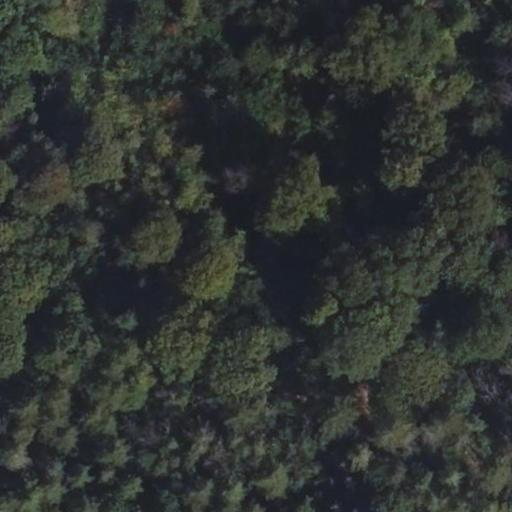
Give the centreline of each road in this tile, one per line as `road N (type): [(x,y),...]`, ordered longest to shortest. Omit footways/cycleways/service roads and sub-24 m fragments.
road 1 (track): [(364,414),(0,316)]
road 2 (track): [(321,283),(360,380),(364,414)]
